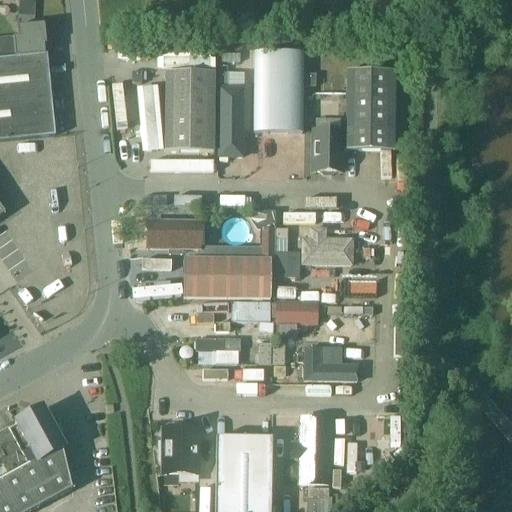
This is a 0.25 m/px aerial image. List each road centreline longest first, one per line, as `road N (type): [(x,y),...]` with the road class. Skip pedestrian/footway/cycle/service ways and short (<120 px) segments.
road 1 (residential): [(111,314),(140,331),(193,403),(382,404),(392,196),(102,194)]
road 2 (unclassified): [(84,0),(102,194)]
road 3 (unclassified): [(111,314),(101,329),(0,385)]
road 4 (unclassified): [(102,194),(111,314)]
